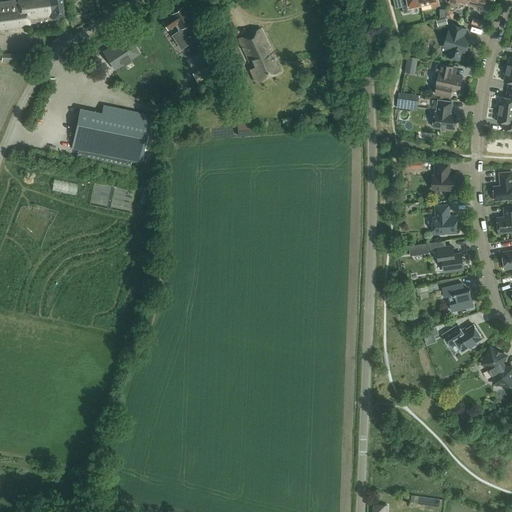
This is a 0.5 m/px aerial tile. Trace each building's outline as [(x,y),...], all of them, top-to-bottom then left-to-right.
[(0,0),(0,28),(30,25),(29,18),(50,15),(50,19),(66,17),(63,0),(17,0),(18,1),(16,1),(15,0),(0,0)] [(421,6),(419,0),(400,0),(404,13),(411,12),(410,8),(421,6)] [(470,0),(469,5),(480,8),(479,11),(486,13),(489,0),(470,0)] [(182,7),(162,20),(168,30),(175,25),(179,31),(172,35),(181,49),(197,38),(188,24),(192,21),(182,7)] [(465,53),(469,38),(464,36),(466,29),(452,24),(449,32),(448,31),(444,46),(449,48),(447,56),(461,60),(464,52),(465,53)] [(250,68),(256,82),(280,70),(260,27),(238,38),(252,67),(250,68)] [(1,53),(1,62),(18,62),(18,61),(25,61),(25,54),(1,53)] [(212,76),(222,70),(219,62),(210,65),(207,67),(212,76)] [(437,63),(435,71),(439,72),(436,87),(437,87),(435,94),(447,96),(450,97),(452,90),(459,92),(463,76),(452,74),(453,67),(437,63)] [(511,90),(507,89),(506,97),(501,96),(500,103),(499,103),(498,109),(511,110),(511,90)] [(402,110),(413,109),(412,99),(401,100),(402,110)] [(455,129),(457,114),(451,114),(452,102),(438,100),(436,112),(435,111),(433,126),(441,127),(441,129),(445,129),(446,128),(455,129)] [(150,115),(102,105),(100,113),(79,109),(70,148),(140,163),(150,115)] [(511,110),(498,109),(497,114),(498,115),(497,122),(503,122),(502,129),(511,130),(511,110)] [(237,120),(238,136),(257,134),(256,119),(237,120)] [(411,160),(405,166),(412,172),(418,166),(411,160)] [(454,190),(454,175),(449,175),(450,164),(435,163),(435,175),(433,175),(433,189),(454,190)] [(495,201),(511,199),(511,172),(499,173),(500,186),(493,186),(495,201)] [(113,204),(131,208),(134,195),(117,191),(113,204)] [(434,234),(457,232),(456,216),(450,216),(449,205),(435,206),(436,217),(433,217),(434,234)] [(499,233),(511,231),(511,206),(504,207),(504,216),(497,217),(499,233)] [(444,271),(464,268),(461,253),(454,254),(453,246),(437,248),(439,263),(443,263),(444,271)] [(511,250),(502,252),(505,269),(511,267),(511,250)] [(413,288),(414,292),(417,291),(418,294),(439,289),(437,282),(413,288)] [(448,295),(452,311),(474,306),(470,290),(465,291),(463,283),(442,288),(444,296),(448,295)] [(476,342),(482,338),(474,324),(463,331),(458,325),(443,334),(450,346),(456,342),(462,351),(469,346),(470,348),(477,343),(476,342)] [(511,385),(511,380),(511,366),(505,366),(503,363),(506,355),(490,347),(486,355),(481,359),(483,362),(482,363),(489,367),(494,376),(494,383),(511,385)]
